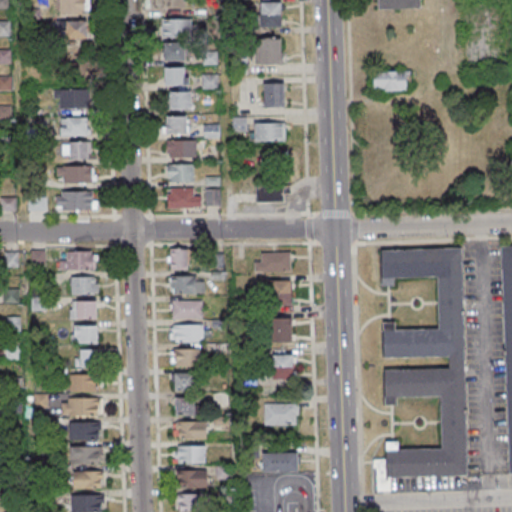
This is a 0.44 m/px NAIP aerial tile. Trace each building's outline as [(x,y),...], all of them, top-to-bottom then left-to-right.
[(58,0),(59,16),(89,16),(88,0),(58,0)] [(421,0),(422,8),(380,10),(379,0),(421,0)] [(281,27),(281,2),(261,2),(261,27),(281,27)] [(191,20),(163,20),(163,37),(191,37),(191,20)] [(87,22),(67,22),(67,41),(87,41),(87,22)] [(281,37),(256,37),(256,64),(281,64),(281,37)] [(164,61),(185,61),(185,44),(164,44),(164,61)] [(0,62),(11,63),(11,50),(0,50),(0,62)] [(164,85),(188,85),(188,68),(164,68),(164,85)] [(374,92),(373,73),(411,71),(411,76),(407,76),(407,91),(374,92)] [(0,76),(0,89),(12,90),(12,77),(0,76)] [(216,88),(216,76),(202,76),(202,88),(216,88)] [(285,106),(285,82),(264,82),(264,106),(285,106)] [(56,110),(90,109),(89,89),(56,89),(56,110)] [(191,92),(169,92),(169,110),(191,110),(191,92)] [(10,106),(0,105),(0,118),(10,119),(10,106)] [(188,116),(164,116),(164,134),(188,134),(188,116)] [(234,117),(233,130),(245,130),(245,118),(234,117)] [(88,118),(60,118),(60,136),(88,136),(88,118)] [(285,122),(254,122),(254,141),(285,141),(285,122)] [(218,124),(203,124),(203,137),(218,137),(218,124)] [(196,157),(196,141),(166,141),(166,157),(196,157)] [(88,160),(88,143),(63,143),(63,160),(88,160)] [(166,164),(166,182),(194,182),(194,164),(166,164)] [(62,167),(62,183),(94,183),(94,167),(62,167)] [(284,186),(254,186),(254,202),(284,202),(284,186)] [(167,188),(167,208),(201,208),(201,196),(194,196),(194,188),(167,188)] [(219,189),(206,189),(206,206),(219,206),(219,189)] [(94,210),(94,192),(56,192),(56,210),(94,210)] [(28,211),(46,211),(46,195),(28,195),(28,211)] [(16,198),(1,198),(1,210),(16,210),(16,198)] [(511,471),(508,472),(499,246),(511,245),(511,471)] [(379,249),(459,247),(465,475),(388,477),(388,490),(375,490),(374,467),(372,467),(372,459),(384,459),(384,441),(396,440),(396,449),(439,447),(438,395),(394,397),(395,404),(383,405),(382,369),(448,367),(448,355),(382,357),(381,321),(393,321),(393,329),(436,328),(435,276),(391,277),(392,285),(380,285),(379,249)] [(169,269),(188,269),(188,248),(169,248),(169,269)] [(62,253),(89,252),(90,271),(63,271),(62,253)] [(261,254),(288,253),(288,272),(261,272),(261,254)] [(169,277),(196,277),(197,295),(169,296),(169,277)] [(69,278),(96,278),(96,296),(69,296),(69,278)] [(291,280),(273,280),(273,305),(291,305),(291,280)] [(18,302),(18,290),(4,290),(4,302),(18,302)] [(172,301),(200,301),(200,319),(173,320),(172,301)] [(67,302),(94,302),(95,320),(67,320),(67,302)] [(292,317),(274,317),(275,342),(292,341),(292,317)] [(173,326),(200,325),(200,344),(173,344),(173,326)] [(68,327),(95,327),(95,345),(68,345),(68,327)] [(75,367),(96,367),(96,349),(75,349),(75,367)] [(171,350),(198,350),(198,368),(171,368),(171,350)] [(293,380),(293,354),(273,354),(273,380),(293,380)] [(67,374),(94,374),(94,392),(67,393),(67,374)] [(172,375),(191,374),(191,382),(200,382),(200,392),(172,392),(172,375)] [(67,399),(94,399),(94,417),(67,417),(67,399)] [(173,399),(192,399),(192,406),(202,406),(202,417),(173,417),(173,399)] [(262,405),(289,405),(289,423),(262,423),(262,405)] [(176,423),(203,422),(203,441),(176,441),(176,423)] [(68,423),(95,423),(95,441),(68,442),(68,423)] [(175,447),(202,447),(203,465),(175,465),(175,447)] [(68,448),(95,448),(95,466),(68,467),(68,448)] [(298,454),(262,454),(262,473),(298,473),(298,454)] [(176,471),(203,471),(203,489),(176,489),(176,471)] [(70,473),(97,472),(97,490),(70,491),(70,473)] [(177,511),(177,495),(205,494),(205,511),(177,511)] [(70,511),(70,496),(97,496),(97,511),(70,511)]
